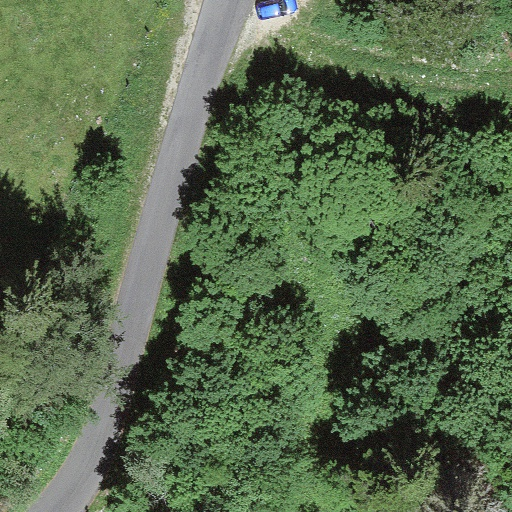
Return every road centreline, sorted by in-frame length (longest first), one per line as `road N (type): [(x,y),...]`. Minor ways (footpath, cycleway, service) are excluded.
road 1 (unclassified): [(226,0),(100,441),(56,511)]
road 2 (track): [(219,24),(399,66),(511,79)]
